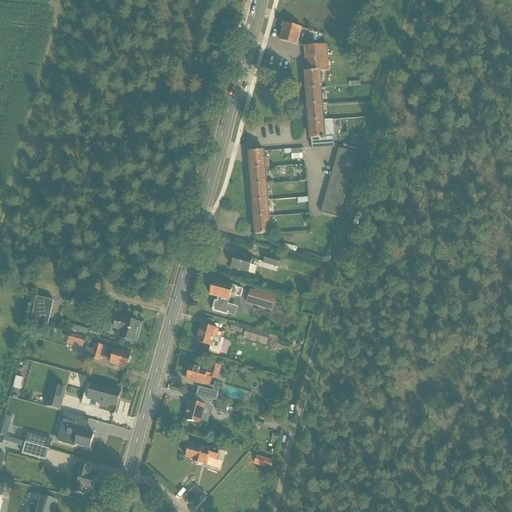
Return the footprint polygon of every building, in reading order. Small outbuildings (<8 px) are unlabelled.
[(302,29),(285,24),(280,42),(297,47),(302,29)] [(307,73),(321,73),(329,72),(328,47),(305,48),(307,73)] [(305,73),(307,90),(322,89),(321,73),(307,73),(305,73)] [(308,106),(323,106),(322,89),(307,90),(308,106)] [(308,106),(309,123),(333,121),(333,116),(328,117),(328,111),(332,111),(332,105),(323,106),(308,106)] [(311,140),(333,138),(333,121),(309,123),(311,140)] [(334,148),(333,138),(311,140),(311,149),(334,148)] [(321,214),(338,218),(356,154),(338,149),(321,214)] [(291,160),(301,159),(301,150),(284,151),(284,154),(291,154),(291,155),(291,160)] [(251,170),(266,169),(269,168),(269,158),(265,158),(264,152),(250,153),(251,170)] [(251,170),(252,186),(267,185),(266,169),(251,170)] [(253,202),(274,201),(273,185),(267,185),(252,186),(253,202)] [(253,202),(254,218),(270,217),(275,217),(274,201),(253,202)] [(255,236),(271,235),(270,217),(254,218),(255,236)] [(231,268),(254,275),(256,267),(254,266),(255,260),(235,255),(231,268)] [(281,260),(265,255),(263,264),(278,268),(280,265),(281,260)] [(212,311),(228,315),(230,306),(228,305),(229,302),(231,295),(240,298),(242,290),(237,289),(237,288),(214,282),(210,296),(218,298),(217,302),(215,302),(212,311)] [(253,291),(250,290),(246,304),(272,312),(276,298),(273,297),(275,293),(255,287),(253,291)] [(36,297),(31,321),(33,321),(45,325),(48,326),(54,301),(36,297)] [(116,338),(134,342),(139,324),(117,318),(114,330),(118,331),(116,338)] [(40,341),(45,325),(33,321),(28,337),(40,341)] [(230,331),(244,335),(246,328),(232,324),(230,331)] [(70,331),(100,338),(101,333),(89,329),(88,330),(74,326),(74,327),(72,327),(71,328),(70,331)] [(197,343),(212,347),(214,338),(216,339),(217,338),(219,339),(221,334),(218,333),(218,331),(202,326),(197,343)] [(246,328),(244,335),(242,340),(267,346),(270,334),(246,328)] [(85,338),(69,334),(67,344),(82,348),(85,338)] [(110,364),(127,369),(130,356),(94,345),(91,359),(99,361),(101,357),(111,360),(110,364)] [(187,380),(209,387),(212,379),(217,381),(221,367),(212,365),(210,372),(190,367),(187,380)] [(196,396),(211,400),(216,401),(221,384),(215,383),(213,392),(198,388),(196,396)] [(82,399),(116,408),(120,393),(86,384),(82,399)] [(66,389),(51,385),(45,407),(60,411),(66,389)] [(130,388),(126,397),(131,399),(136,390),(130,388)] [(185,421),(207,427),(212,408),(209,407),(211,400),(196,396),(194,404),(190,403),(185,421)] [(227,406),(218,404),(216,410),(225,413),(227,406)] [(74,445),(89,449),(93,436),(86,433),(86,430),(62,424),(59,433),(66,435),(65,441),(75,444),(74,445)] [(7,436),(20,440),(23,430),(10,426),(7,436)] [(48,450),(24,443),(21,454),(45,461),(48,450)] [(215,471),(220,453),(191,445),(186,463),(215,471)] [(255,464),(270,469),(273,462),(257,457),(255,464)] [(91,468),(74,463),(67,490),(84,495),(85,489),(93,491),(96,477),(89,476),(91,468)] [(38,496),(33,511),(52,511),(55,501),(38,496)]
